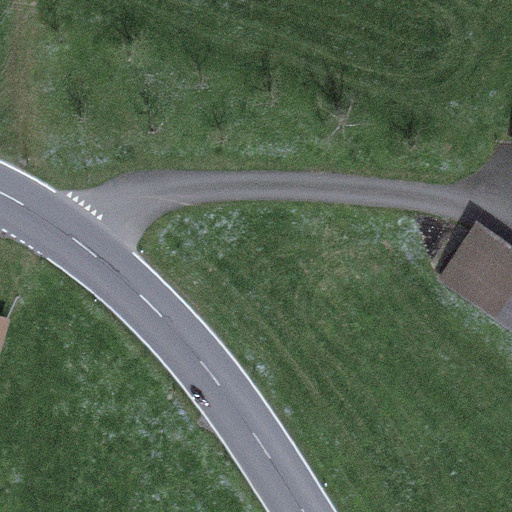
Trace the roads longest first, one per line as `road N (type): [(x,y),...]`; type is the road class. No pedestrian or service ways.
road 1 (track): [(511,224),(438,199),(366,191),(164,187),(122,201),(79,243)]
road 2 (tertiary): [(0,192),(55,225),(145,300),(207,370),(302,511)]
